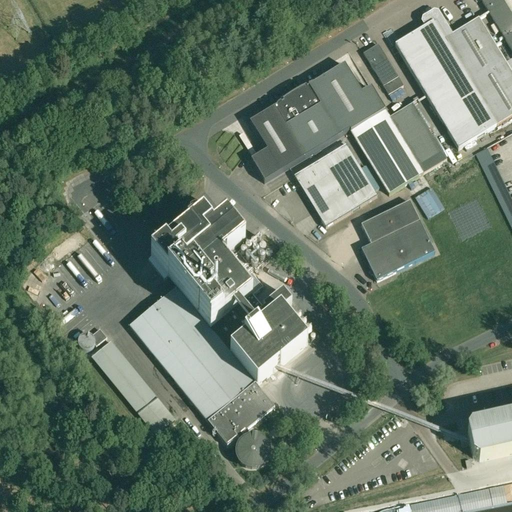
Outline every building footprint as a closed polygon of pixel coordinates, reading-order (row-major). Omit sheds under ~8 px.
[(511,0),(479,0),(503,39),(511,33),(511,0)] [(511,75),(478,20),(452,36),(438,13),(434,12),(422,19),(421,23),(424,29),(395,47),(458,151),(511,118),(511,75)] [(511,33),(503,39),(511,52),(511,33)] [(392,94),(403,88),(378,46),(363,55),(383,88),(387,86),(392,94)] [(511,57),(507,49),(503,52),(509,62),(511,59),(511,57)] [(344,67),(249,125),(267,153),(251,163),(264,185),(350,133),(389,197),(447,161),(412,105),(387,120),(384,114),(385,113),(371,90),(361,96),(344,67)] [(325,230),(377,198),(345,147),(294,179),(325,230)] [(491,151),(482,155),(494,180),(503,176),(491,151)] [(299,198),(303,196),(298,185),(293,187),(299,198)] [(273,204),(282,209),(285,204),(276,200),(273,204)] [(376,284),(435,255),(410,204),(361,228),(371,247),(361,252),(376,284)] [(177,291),(129,329),(208,425),(207,425),(227,449),(237,441),(242,447),(241,449),(240,451),(239,453),(239,455),(239,458),(240,460),(241,462),(242,464),(244,466),(246,467),(248,468),(250,469),(252,469),(255,469),(257,468),(259,467),(261,466),(263,464),(264,462),(262,462),(263,460),(263,458),(264,456),(263,454),(263,452),(262,450),(261,449),(259,447),(258,446),(259,445),(255,443),(256,439),(251,439),(251,443),(250,443),(249,443),(248,443),(248,444),(247,444),(246,445),(240,438),(273,411),(255,389),(306,348),(279,314),(290,305),(281,295),(263,311),(240,284),(249,276),(231,253),(245,241),(226,219),(212,230),(202,218),(151,260),(166,279),(167,279),(177,291)] [(348,227),(358,224),(356,218),(346,222),(348,227)] [(334,232),(337,237),(344,233),(341,227),(334,232)] [(320,232),(315,235),(322,245),(327,242),(320,232)] [(282,250),(274,257),(279,262),(287,255),(282,250)] [(79,263),(76,266),(85,276),(88,273),(79,263)] [(84,340),(85,355),(98,354),(97,339),(84,340)] [(92,360),(156,438),(175,423),(111,344),(92,360)] [(511,419),(471,429),(467,436),(469,444),(472,459),(478,463),(511,455),(511,419)]
